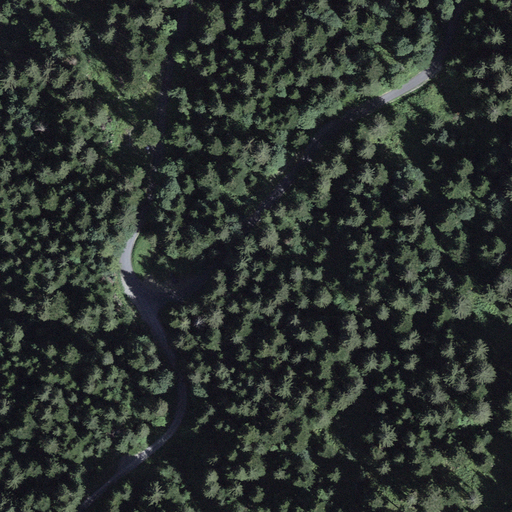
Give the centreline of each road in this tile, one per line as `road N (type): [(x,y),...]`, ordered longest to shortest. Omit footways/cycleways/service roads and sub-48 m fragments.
road 1 (unclassified): [(462,0),(430,70),(331,131),(201,283),(172,296),(137,287),(126,255),(158,162),(185,0)]
road 2 (track): [(145,293),(180,380),(181,412),(165,437),(76,511)]
